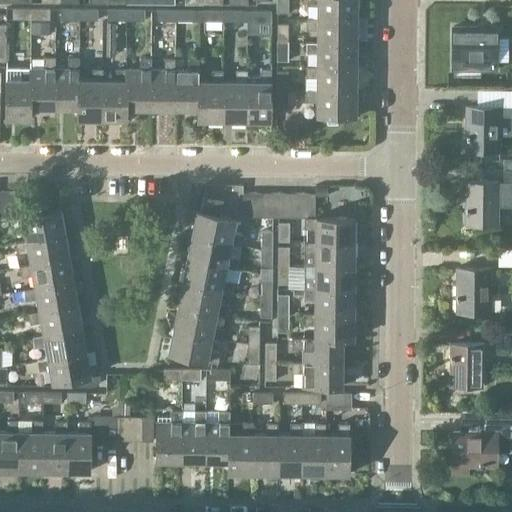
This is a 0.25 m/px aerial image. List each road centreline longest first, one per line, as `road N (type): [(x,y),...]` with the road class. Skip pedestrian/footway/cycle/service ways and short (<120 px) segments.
road 1 (residential): [(400,167),(0,163)]
road 2 (residential): [(397,511),(400,167)]
road 3 (residential): [(400,167),(402,0)]
